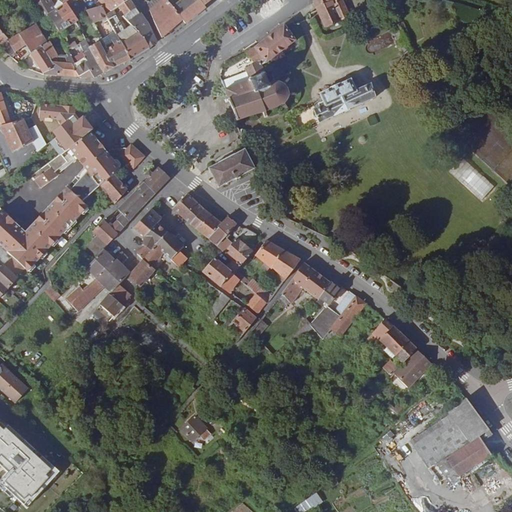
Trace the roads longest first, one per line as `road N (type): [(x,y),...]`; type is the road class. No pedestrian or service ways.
road 1 (tertiary): [(482,396),(327,262),(225,205),(127,125)]
road 2 (unclassified): [(127,125),(0,246)]
